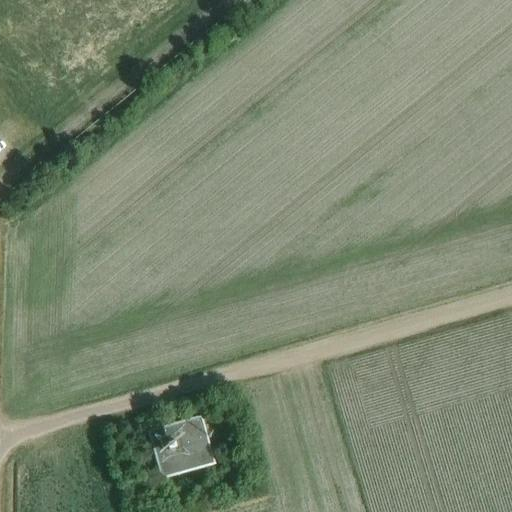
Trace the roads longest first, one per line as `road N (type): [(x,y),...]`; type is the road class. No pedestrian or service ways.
road 1 (unclassified): [(0,439),(322,347)]
road 2 (track): [(322,347),(511,294)]
